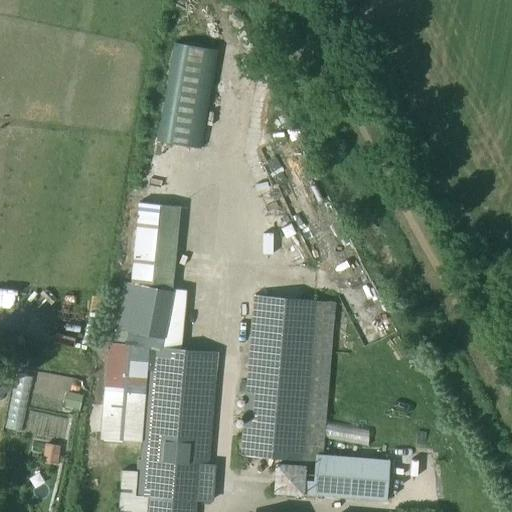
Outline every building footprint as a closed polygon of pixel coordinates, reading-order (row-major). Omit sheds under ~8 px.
[(200,149),(217,50),(177,43),(160,142),(200,149)] [(131,281),(131,285),(172,292),(172,289),(171,289),(171,284),(179,208),(139,204),(131,281)] [(123,283),(115,329),(150,336),(163,338),(171,296),(172,292),(131,285),(123,283)] [(239,456),(315,461),(323,462),(323,456),(336,304),(253,296),(239,456)] [(107,343),(100,439),(142,443),(140,461),(149,462),(145,511),(194,511),(195,500),(212,502),(215,468),(208,467),(216,372),(218,354),(180,351),(162,347),(163,338),(150,336),(115,329),(113,343),(107,343)] [(68,392),(65,406),(78,409),(81,395),(68,392)] [(45,445),(42,462),(55,464),(58,447),(45,445)] [(391,461),(323,456),(323,462),(315,461),(313,483),(305,482),(304,496),(304,497),(387,504),(391,461)] [(273,464),(271,494),(304,496),(305,482),(305,480),(304,480),(305,466),(273,464)]
